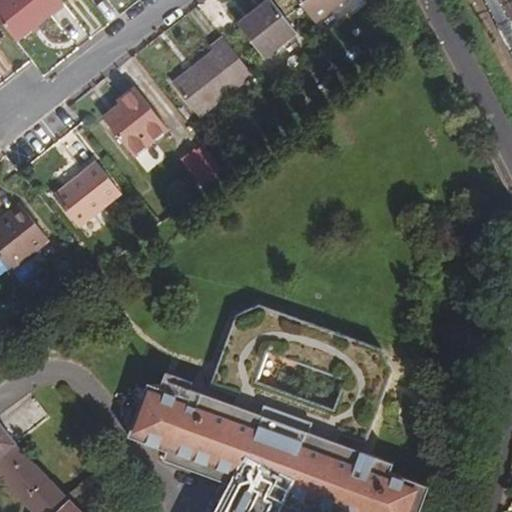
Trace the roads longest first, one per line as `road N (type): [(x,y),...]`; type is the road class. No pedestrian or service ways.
road 1 (residential): [(428,0),(511,156),(511,398),(491,511)]
road 2 (residential): [(172,0),(29,112)]
